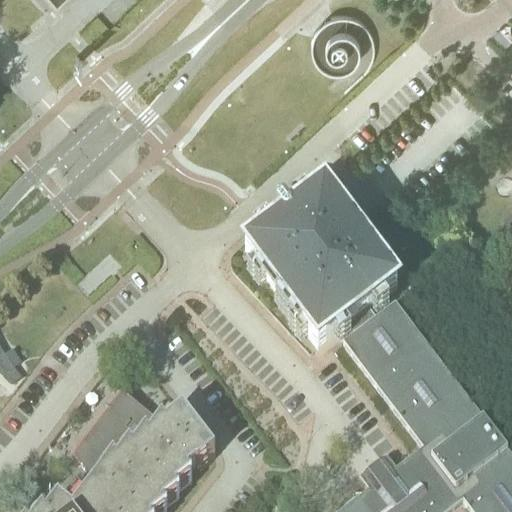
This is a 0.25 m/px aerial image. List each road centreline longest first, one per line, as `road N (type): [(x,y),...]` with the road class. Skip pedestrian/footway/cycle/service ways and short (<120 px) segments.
road 1 (unclassified): [(193,264),(435,33)]
road 2 (unclassified): [(204,511),(237,468),(128,322)]
road 3 (unclassified): [(0,468),(128,322)]
road 4 (unclassified): [(317,404),(193,264)]
road 5 (tertiary): [(220,25),(136,78),(76,135)]
road 6 (tertiary): [(101,162),(197,61),(220,25)]
road 7 (unclassified): [(317,404),(301,476),(320,499),(366,461)]
road 8 (unclassified): [(193,264),(101,162)]
road 9 (tertiary): [(0,246),(101,162)]
